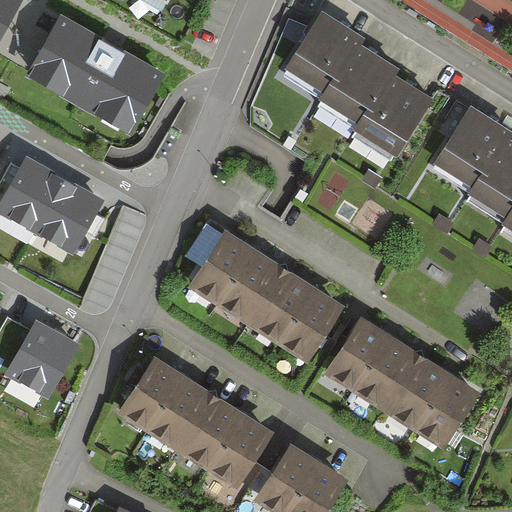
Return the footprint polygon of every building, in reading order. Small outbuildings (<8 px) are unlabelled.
[(0,0),(0,41),(23,0),(0,0)] [(351,37),(312,12),(277,66),(316,91),(348,42),(351,37)] [(130,137),(166,73),(62,14),(26,77),(130,137)] [(389,69),(348,42),(316,91),(311,99),(352,126),(385,75),(389,69)] [(424,100),(385,75),(352,126),(347,134),(386,159),(424,100)] [(503,132),(464,107),(428,161),(467,186),(499,137),(503,132)] [(511,145),(499,137),(467,186),(462,194),(503,221),(511,206),(511,145)] [(61,184),(26,164),(1,208),(37,228),(61,184)] [(97,204),(61,184),(37,228),(72,248),(97,204)] [(511,206),(503,221),(498,229),(511,237),(511,206)] [(254,254),(226,236),(194,285),(222,303),(254,254)] [(282,272),(254,254),(222,303),(250,321),(282,272)] [(310,289),(282,272),(250,321),(278,339),(310,289)] [(338,307),(310,289),(278,339),(307,357),(338,307)] [(53,393),(83,341),(45,319),(14,372),(53,393)] [(390,341),(363,324),(332,371),(359,389),(390,341)] [(418,359),(390,341),(359,389),(387,407),(418,359)] [(445,376),(418,359),(387,407),(414,424),(445,376)] [(183,381),(155,364),(124,412),(152,430),(183,381)] [(473,394),(445,376),(414,424),(442,442),(473,394)] [(210,399),(183,381),(152,430),(180,447),(210,399)] [(238,416),(210,399),(180,447),(208,464),(238,416)] [(266,433),(238,416),(208,464),(235,482),(266,433)] [(286,511),(315,467),(291,452),(261,498),(282,511),(286,511)] [(320,511),(340,483),(315,467),(286,511),(320,511)]
